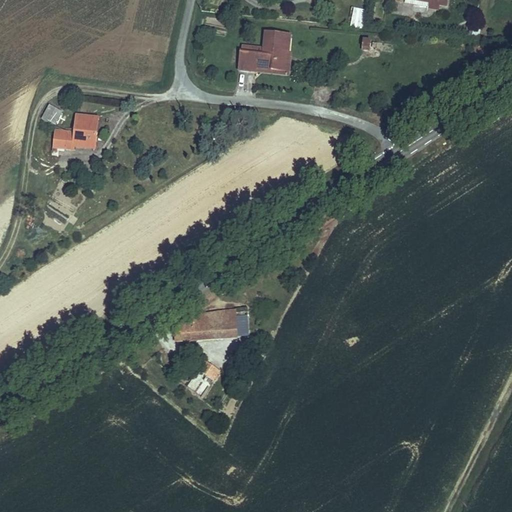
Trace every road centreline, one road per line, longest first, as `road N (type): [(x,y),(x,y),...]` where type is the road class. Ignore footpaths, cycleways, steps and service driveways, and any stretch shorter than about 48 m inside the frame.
road 1 (primary): [(398,151),(0,412)]
road 2 (unclassified): [(398,151),(381,131),(316,108),(209,95),(192,85),(180,67),(179,43),(191,0)]
road 3 (track): [(450,511),(511,389)]
road 4 (primary): [(511,78),(398,151)]
